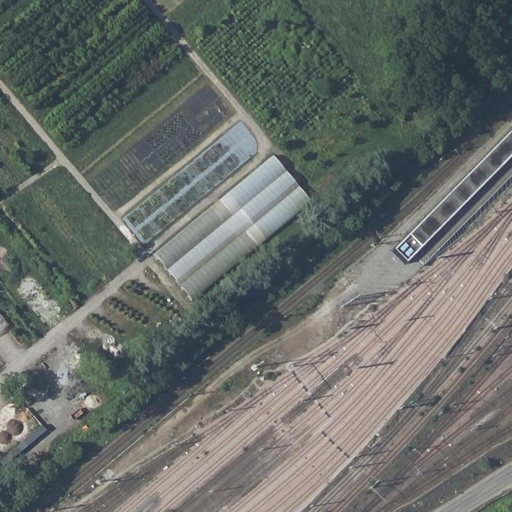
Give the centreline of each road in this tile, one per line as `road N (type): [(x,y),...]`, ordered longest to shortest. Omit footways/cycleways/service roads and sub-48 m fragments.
road 1 (track): [(0,376),(272,147),(147,0)]
road 2 (track): [(144,254),(0,83)]
